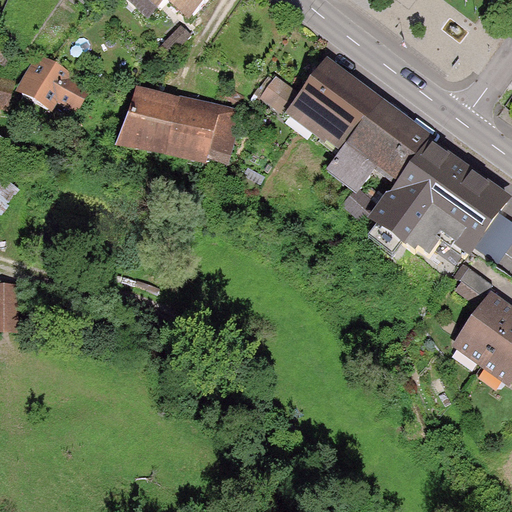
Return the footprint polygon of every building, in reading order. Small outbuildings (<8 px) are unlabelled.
[(214,0),(126,0),(148,20),(167,0),(192,24),(214,0)] [(182,32),(163,52),(172,60),(191,40),(182,32)] [(38,62),(22,94),(52,109),(54,106),(65,82),(68,76),(38,62)] [(382,106),(329,66),(289,120),(342,159),(382,106)] [(65,82),(54,106),(75,116),(86,93),(65,82)] [(0,83),(0,111),(5,113),(12,87),(0,83)] [(298,103),(276,86),(264,101),(286,119),(298,103)] [(219,114),(139,97),(127,149),(207,167),(209,161),(219,114)] [(435,145),(382,106),(342,159),(330,175),(358,196),(379,169),(403,187),(435,145)] [(219,114),(209,161),(226,165),(236,118),(219,114)] [(508,200),(435,145),(403,187),(376,224),(419,256),(437,232),(468,254),(508,200)] [(476,274),(460,292),(480,309),(495,291),(476,274)] [(511,317),(493,303),(458,349),(507,386),(511,378),(511,317)]
